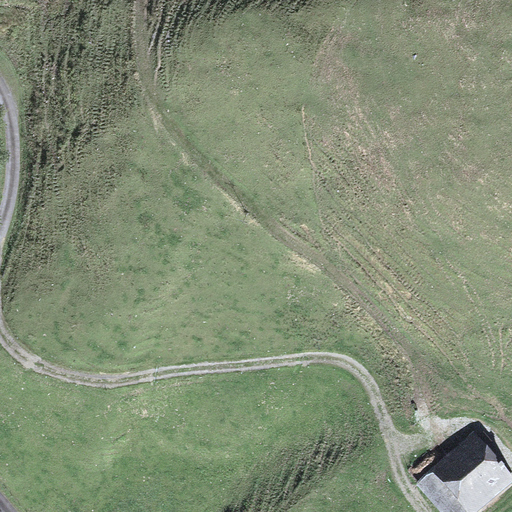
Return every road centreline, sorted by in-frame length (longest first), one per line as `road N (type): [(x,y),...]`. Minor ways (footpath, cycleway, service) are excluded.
road 1 (track): [(0,325),(22,356),(92,380),(344,362),(371,386),(398,476),(425,511)]
road 2 (track): [(0,232),(14,145),(0,90)]
